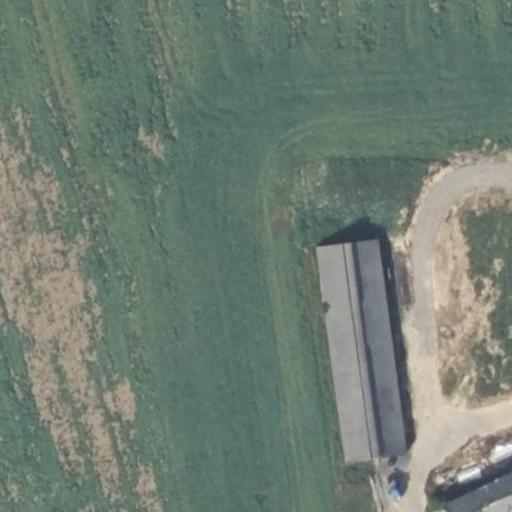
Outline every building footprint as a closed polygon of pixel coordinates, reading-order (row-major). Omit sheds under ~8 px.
[(511,207),(467,211),(485,377),(495,376),(497,385),(511,383),(511,207)] [(376,237),(320,255),(342,457),(398,449),(376,237)] [(483,464),(483,470),(488,475),(494,475),(499,472),(501,466),(498,460),(493,457),(487,459),(483,464)] [(456,474),(457,481),(461,485),(468,486),(473,482),(475,476),(472,470),(466,467),(460,469),(456,474)] [(507,511),(511,510),(511,470),(435,507),(437,511),(507,511)] [(431,486),(431,493),(436,498),(443,500),(449,497),(453,491),(453,484),(448,478),(441,477),(434,480),(431,486)]
